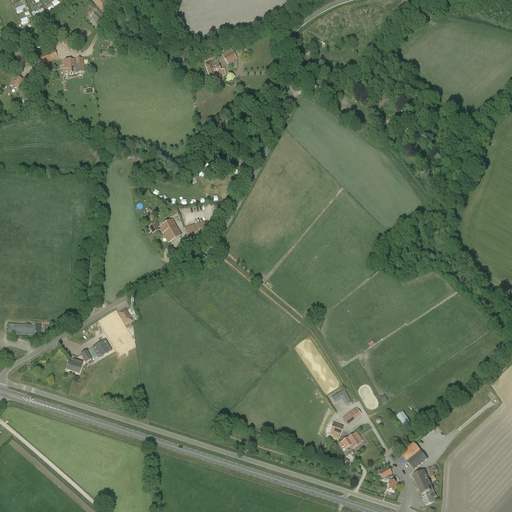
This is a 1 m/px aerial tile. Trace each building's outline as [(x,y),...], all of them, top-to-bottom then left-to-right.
[(109,7),(102,0),(90,0),(91,0),(103,13),(109,7)] [(51,3),(45,7),(48,12),(54,8),(51,3)] [(17,15),(24,12),(23,9),(26,8),(24,4),(15,9),(17,15)] [(32,13),(34,19),(38,17),(37,15),(44,12),(43,8),(32,13)] [(88,14),(91,17),(90,18),(99,26),(106,19),(97,10),(97,11),(94,8),(88,14)] [(50,16),(43,21),(47,25),(53,20),(50,16)] [(53,47),(50,48),(51,52),(36,56),(39,66),(57,60),(53,47)] [(235,51),(238,55),(238,57),(246,52),(243,47),(235,51)] [(222,56),(228,65),(237,60),(231,50),(222,56)] [(82,59),(75,60),(76,64),(77,64),(78,74),(84,73),(82,59)] [(75,60),(67,61),(68,66),(69,66),(69,68),(73,67),(74,74),(78,74),(77,64),(76,64),(75,60)] [(207,80),(209,84),(216,81),(215,78),(225,75),(224,70),(220,72),(216,60),(210,63),(210,64),(205,65),(210,79),(207,80)] [(68,66),(67,61),(63,62),(65,75),(74,74),(73,67),(69,68),(69,66),(68,66)] [(10,86),(19,89),(23,79),(14,76),(10,86)] [(153,234),(158,231),(160,229),(163,233),(168,243),(172,241),(181,236),(172,220),(159,228),(157,229),(156,226),(155,224),(149,228),(153,234)] [(197,224),(184,228),(189,242),(201,238),(200,235),(210,232),(207,221),(197,224)] [(119,314),(123,321),(126,325),(132,322),(125,311),(119,314)] [(41,326),(9,325),(9,335),(40,336),(41,326)] [(93,348),(99,358),(112,351),(106,340),(93,348)] [(80,355),(86,364),(92,361),(87,352),(80,355)] [(73,361),(72,364),(69,363),(66,370),(79,374),(81,367),(82,364),(79,363),(73,361)] [(342,400),(346,406),(352,403),(344,390),(331,398),(335,404),(342,400)] [(356,408),(342,419),(347,426),(361,415),(356,408)] [(403,411),(396,416),(404,426),(410,422),(403,411)] [(333,423),(329,434),(340,438),(344,427),(333,423)] [(349,446),(350,447),(352,450),(361,444),(354,434),(350,437),(353,443),(351,444),(352,445),(349,446)] [(342,448),(344,447),(346,449),(350,447),(349,446),(352,445),(351,444),(353,443),(350,437),(347,439),(341,442),(342,443),(339,444),(342,448)] [(414,443),(400,454),(409,464),(414,471),(427,460),(420,451),(414,443)] [(400,454),(395,458),(403,469),(409,464),(400,454)] [(341,456),(339,460),(348,465),(350,461),(341,456)] [(427,472),(429,476),(430,478),(435,476),(433,472),(437,471),(436,467),(432,469),(431,468),(431,467),(426,470),(426,471),(427,472)] [(378,474),(382,480),(384,479),(390,480),(387,490),(393,491),(396,483),(393,482),(394,477),(391,476),(391,477),(390,477),(388,477),(392,474),(388,468),(378,474)] [(423,498),(427,506),(436,502),(434,498),(436,496),(424,472),(413,477),(421,495),(427,493),(428,496),(423,498)]
